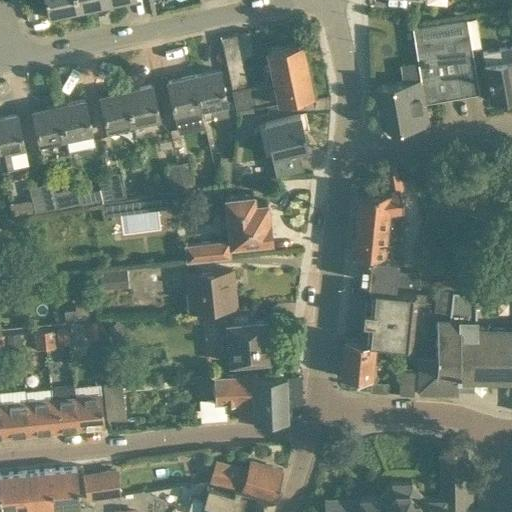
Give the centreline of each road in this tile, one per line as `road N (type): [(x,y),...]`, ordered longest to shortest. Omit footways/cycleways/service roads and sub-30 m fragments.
road 1 (residential): [(0,460),(312,428)]
road 2 (residential): [(14,60),(291,0)]
road 3 (residential): [(315,412),(343,157)]
road 4 (residential): [(502,431),(426,413),(315,412)]
road 5 (residential): [(343,157),(511,127)]
road 6 (residential): [(343,157),(349,91),(334,0)]
